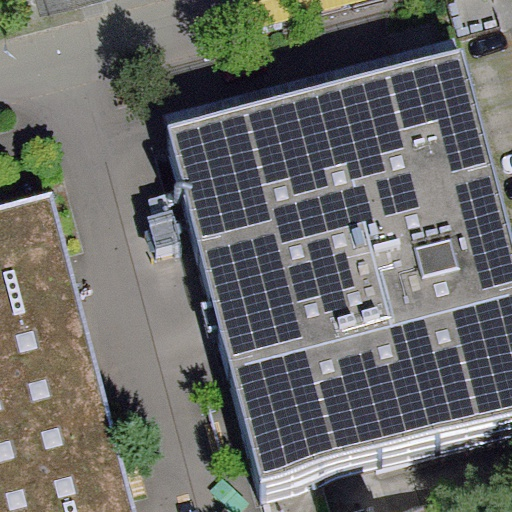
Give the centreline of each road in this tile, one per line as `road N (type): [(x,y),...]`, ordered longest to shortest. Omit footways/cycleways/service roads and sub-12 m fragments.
road 1 (unknown): [(98,50),(215,511)]
road 2 (residential): [(0,78),(275,0)]
